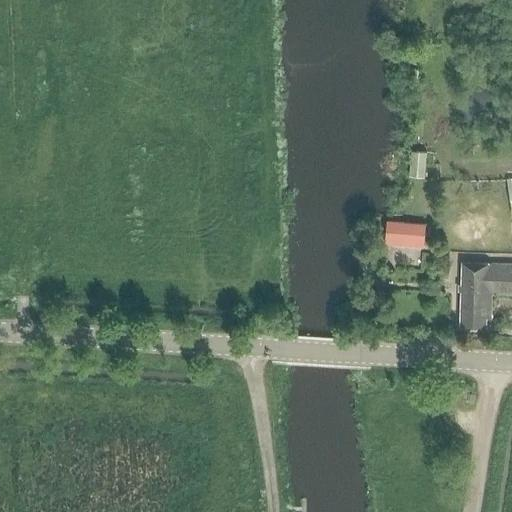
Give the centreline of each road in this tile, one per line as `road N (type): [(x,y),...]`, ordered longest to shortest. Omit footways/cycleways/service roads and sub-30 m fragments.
road 1 (tertiary): [(511,365),(0,332)]
road 2 (track): [(250,347),(272,511)]
road 3 (track): [(473,511),(494,364)]
